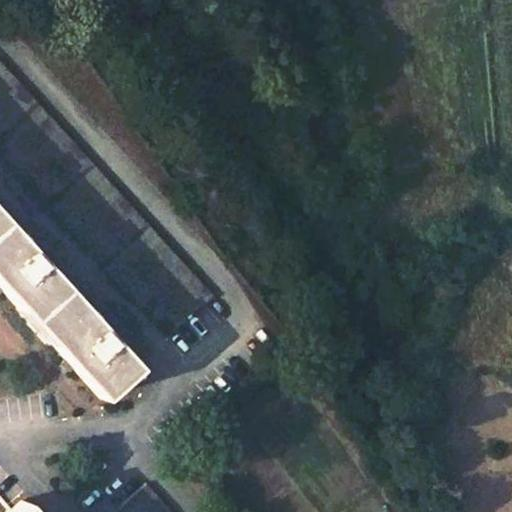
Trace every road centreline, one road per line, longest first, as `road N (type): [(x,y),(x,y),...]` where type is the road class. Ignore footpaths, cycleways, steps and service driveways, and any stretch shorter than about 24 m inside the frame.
road 1 (track): [(113,0),(402,374),(511,424)]
road 2 (track): [(350,0),(382,155),(374,177),(314,146),(164,0)]
